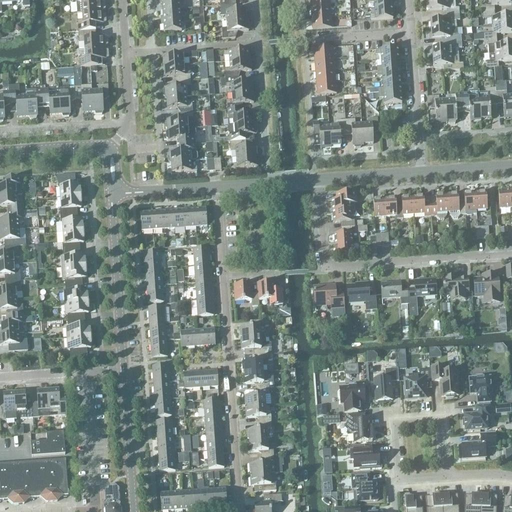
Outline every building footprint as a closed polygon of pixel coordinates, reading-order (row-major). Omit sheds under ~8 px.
[(12,3),(11,0),(0,0),(0,13),(2,13),(1,4),(12,3)] [(93,0),(75,0),(77,14),(82,14),(102,13),(102,11),(105,9),(105,3),(101,2),(101,1),(94,2),(93,0)] [(162,4),(162,11),(180,9),(179,0),(160,0),(160,4),(162,4)] [(374,3),(374,9),(392,8),(391,0),(368,0),(369,4),(374,3)] [(481,7),(482,13),(494,12),(494,7),(511,6),(511,5),(511,4),(511,0),(490,0),(491,6),(481,7)] [(455,1),(429,2),(427,2),(427,3),(426,4),(426,9),(428,11),(429,11),(446,10),(447,15),(459,14),(459,8),(455,8),(455,1)] [(233,6),(220,7),(221,16),(226,16),(227,23),(248,21),(246,21),(246,10),(233,11),(233,6)] [(311,7),(312,18),(331,17),(330,6),(311,7)] [(392,8),(374,9),(375,15),(370,15),(370,20),(375,20),(393,19),(392,8)] [(161,18),(161,22),(181,20),(180,9),(162,11),(163,18),(161,18)] [(492,26),(511,24),(511,16),(511,17),(511,16),(495,17),(494,12),(482,13),(482,19),(492,19),(492,26)] [(78,32),(93,31),(96,31),(95,25),(103,24),(103,23),(106,22),(105,15),(102,15),(102,13),(82,14),(83,21),(77,21),(78,32)] [(459,14),(447,15),(447,21),(430,22),(431,30),(456,29),(456,21),(460,21),(459,14)] [(331,17),(312,18),(312,30),(332,29),(331,17)] [(181,20),(161,22),(161,25),(163,25),(164,33),(181,31),(181,20)] [(247,30),(246,21),(248,21),(227,23),(227,28),(222,29),(222,40),(235,39),(235,32),(249,31),(248,30),(247,30)] [(511,33),(511,24),(492,26),(493,34),(483,34),(483,35),(473,36),(474,42),(484,41),(496,40),(496,35),(511,33)] [(456,29),(431,30),(431,39),(448,38),(449,43),(461,42),(461,36),(457,36),(456,29)] [(84,43),(85,50),(105,48),(105,46),(107,45),(107,38),(104,38),(104,37),(94,38),(93,31),(78,32),(79,43),(84,43)] [(484,47),(488,47),(488,54),(511,52),(511,44),(497,45),(496,40),(484,41),(484,47)] [(449,48),(442,49),(432,50),(430,51),(429,52),(430,56),(431,57),(431,58),(433,58),(452,57),(458,57),(458,49),(462,49),(461,42),(449,43),(449,48)] [(105,48),(85,50),(85,56),(80,57),(81,68),(98,67),(98,60),(105,60),(105,59),(108,58),(108,51),(105,50),(105,48)] [(314,50),(315,61),(334,60),(333,48),(314,50)] [(380,55),(381,61),(398,60),(398,49),(380,50),(375,51),(375,56),(380,55)] [(229,62),(251,61),(249,61),(248,51),(223,52),(224,57),(229,56),(229,62)] [(164,58),(164,67),(163,67),(184,66),(184,59),(197,58),(196,52),(188,53),(188,55),(162,57),(162,58),(164,58)] [(511,52),(488,54),(489,62),(485,62),(485,69),(498,68),(498,63),(511,61),(511,52)] [(452,57),(433,58),(433,67),(450,66),(451,71),(463,70),(463,64),(453,65),(452,57)] [(315,61),(315,73),(335,71),(334,60),(315,61)] [(376,67),(377,72),(399,71),(398,60),(381,61),(381,67),(376,67)] [(238,78),(238,72),(251,71),(251,70),(250,70),(249,61),(251,61),(229,62),(230,69),(224,69),(225,79),(238,78)] [(189,65),(184,66),(163,67),(163,68),(164,67),(165,78),(178,77),(178,82),(190,81),(189,65)] [(81,83),(88,83),(88,75),(96,76),(96,69),(82,69),(81,83)] [(315,73),(316,84),(335,83),(335,71),(315,73)] [(382,77),(382,83),(400,81),(399,71),(377,72),(377,77),(382,77)] [(225,79),(225,84),(226,88),(231,88),(232,94),(253,93),(251,93),(251,82),(238,83),(238,78),(225,79)] [(208,88),(218,88),(218,79),(208,80),(208,88)] [(165,99),(186,98),(192,97),(191,91),(190,81),(178,82),(178,88),(164,89),(164,90),(163,92),(163,97),(165,98),(165,99)] [(378,89),(378,94),(401,92),(400,81),(382,83),(383,88),(378,89)] [(335,83),(316,84),(317,96),(336,94),(335,83)] [(511,96),(507,97),(506,83),(495,83),(495,89),(496,106),(503,105),(504,119),(505,119),(505,118),(511,117),(511,96)] [(98,91),(92,92),(93,113),(94,113),(96,116),(102,115),(102,112),(104,112),(103,99),(109,98),(108,85),(98,86),(98,91)] [(85,87),(75,88),(76,100),(82,100),(83,113),(93,113),(92,92),(85,92),(85,87)] [(58,89),(59,94),(60,115),(62,115),(63,117),(69,117),(70,114),(71,114),(70,101),(76,100),(75,88),(58,89)] [(50,116),(60,115),(59,94),(58,89),(42,90),(43,106),(49,106),(50,116)] [(485,94),(479,94),(480,121),(481,121),(481,120),(491,119),(490,106),(496,106),(495,89),(485,90),(485,94)] [(37,106),(43,106),(42,90),(25,91),(26,97),(27,117),(29,117),(30,120),(36,120),(37,117),(38,117),(37,106)] [(468,92),(468,95),(462,95),(462,108),(469,107),(470,122),(471,122),(471,120),(480,120),(480,121),(479,94),(478,91),(468,92)] [(4,119),(5,119),(4,105),(10,105),(9,92),(0,92),(0,122),(3,122),(4,119)] [(19,92),(9,92),(10,105),(16,105),(17,118),(27,117),(26,97),(20,97),(19,92)] [(401,92),(378,94),(379,99),(384,98),(384,104),(402,103),(401,92)] [(227,101),(227,105),(227,111),(240,110),(240,104),(254,103),(253,102),(252,102),(251,93),(253,93),(232,94),(232,101),(227,101)] [(463,111),(462,108),(462,95),(451,96),(451,101),(445,101),(447,123),(447,122),(448,122),(449,125),(455,124),(456,123),(457,123),(456,112),(463,111)] [(446,124),(447,123),(445,101),(439,101),(439,97),(428,98),(429,110),(435,110),(436,124),(438,124),(438,123),(446,122),(446,124)] [(193,113),(192,108),(192,103),(187,104),(186,98),(165,99),(167,99),(167,109),(180,109),(180,114),(193,113)] [(233,120),(234,126),(255,125),(255,124),(254,125),(253,114),(240,115),(240,110),(227,111),(228,120),(233,120)] [(194,129),(193,123),(193,113),(180,114),(181,120),(166,121),(167,122),(165,123),(165,129),(167,130),(167,131),(194,129)] [(368,125),(362,125),(363,146),(363,145),(373,144),(373,132),(378,131),(377,119),(367,119),(368,125)] [(355,120),(351,120),(345,121),(346,134),(352,133),(353,147),(354,147),(355,148),(360,148),(362,145),(363,145),(363,146),(361,125),(355,126),(355,120)] [(345,121),(339,121),(335,121),(335,127),(329,127),(331,149),(331,147),(341,146),(340,134),(346,134),(345,121)] [(313,136),(319,135),(320,149),(322,149),(322,148),(330,147),(330,149),(331,149),(329,127),(323,128),(322,122),(312,123),(313,136)] [(242,136),(254,135),(256,135),(256,134),(257,132),(257,127),(255,126),(255,125),(234,126),(229,127),(228,128),(228,133),(229,134),(230,143),(242,142),(242,136)] [(195,131),(194,129),(167,131),(167,132),(166,133),(166,139),(168,140),(168,141),(169,141),(178,141),(179,146),(195,145),(194,137),(196,135),(195,131)] [(236,152),(236,158),(257,157),(257,156),(256,156),(255,146),(243,147),(242,142),(230,143),(230,152),(236,152)] [(169,163),(191,161),(196,161),(197,159),(197,155),(195,153),(195,145),(179,146),(179,152),(169,152),(169,154),(167,155),(168,161),(169,162),(169,163)] [(257,157),(236,158),(237,164),(231,165),(231,169),(258,167),(258,166),(256,166),(256,157),(257,157)] [(191,161),(169,163),(171,163),(172,173),(197,171),(196,167),(191,168),(191,161)] [(21,179),(6,180),(6,186),(0,186),(0,197),(17,196),(22,196),(21,179)] [(61,188),(61,198),(80,197),(79,186),(71,187),(70,180),(58,181),(58,188),(61,188)] [(499,210),(510,209),(509,191),(498,192),(499,210)] [(336,201),(332,201),(332,212),(355,210),(355,205),(357,204),(356,193),(354,193),(335,194),(336,201)] [(486,193),(475,194),(476,211),(487,210),(486,193)] [(475,194),(464,194),(464,201),(465,212),(466,215),(466,216),(467,217),(471,217),(472,216),(476,215),(476,211),(475,194)] [(458,195),(447,196),(448,213),(449,213),(450,217),(453,220),(457,219),(460,216),(466,215),(465,212),(464,201),(458,201),(458,195)] [(17,196),(0,197),(0,207),(10,207),(11,213),(23,213),(23,206),(22,204),(21,202),(17,202),(17,196)] [(436,205),(430,205),(431,217),(436,217),(439,221),(444,220),(447,217),(446,213),(448,213),(447,196),(436,196),(436,205)] [(60,209),(60,216),(73,215),(72,209),(81,208),(80,197),(61,198),(62,209),(60,209)] [(423,197),(412,198),(414,216),(424,215),(424,218),(431,217),(430,205),(424,206),(423,197)] [(397,217),(396,217),(396,220),(403,219),(403,216),(414,216),(412,198),(401,199),(402,207),(396,207),(397,217)] [(385,218),(396,217),(397,217),(396,207),(395,199),(384,200),(385,218)] [(374,218),(385,218),(384,200),(373,201),(374,218)] [(195,210),(184,211),(185,229),(196,228),(195,210)] [(206,210),(195,210),(196,228),(207,227),(206,210)] [(354,222),(351,222),(351,217),(355,217),(355,213),(355,210),(332,212),(333,223),(341,222),(341,229),(354,228),(354,222)] [(184,211),(173,212),(174,229),(185,229),(184,211)] [(28,212),(23,213),(11,213),(11,220),(0,220),(0,231),(19,230),(19,224),(24,223),(24,220),(29,219),(28,212)] [(162,213),(164,230),(174,229),(173,212),(162,213)] [(142,232),(153,231),(152,213),(141,214),(142,232)] [(153,231),(161,230),(164,230),(162,213),(152,213),(153,231)] [(63,223),(64,234),(83,232),(82,221),(73,222),(73,215),(60,216),(61,223),(63,223)] [(0,241),(4,241),(13,241),(13,247),(18,247),(26,246),(25,240),(20,240),(19,230),(0,231),(0,241)] [(62,244),(63,251),(75,250),(75,244),(83,243),(83,232),(64,234),(64,244),(62,244)] [(358,239),(358,234),(352,234),(334,235),(335,246),(352,245),(352,240),(358,239)] [(352,245),(335,246),(336,257),(353,256),(352,245)] [(18,247),(13,247),(5,248),(6,255),(0,255),(0,265),(14,265),(14,259),(19,259),(18,247)] [(193,250),(194,267),(210,266),(209,249),(193,250)] [(63,251),(63,259),(62,259),(63,269),(85,267),(84,256),(76,257),(75,250),(63,251)] [(181,260),(191,259),(191,250),(181,250),(181,260)] [(144,253),(146,270),(161,269),(160,252),(144,253)] [(0,276),(7,276),(8,283),(21,282),(20,271),(14,271),(14,265),(0,265),(0,276)] [(194,267),(195,284),(211,283),(210,266),(194,267)] [(86,278),(85,267),(63,269),(63,281),(65,281),(65,286),(78,286),(77,279),(86,278)] [(146,270),(147,287),(162,286),(161,269),(146,270)] [(489,279),(482,279),(481,278),(477,278),(476,280),(474,280),(475,298),(484,297),(484,304),(499,303),(497,275),(488,276),(489,279)] [(445,281),(443,281),(444,295),(451,294),(451,301),(465,300),(465,293),(468,293),(467,279),(467,280),(456,281),(456,278),(445,279),(445,281)] [(414,290),(408,290),(408,305),(416,305),(416,298),(436,297),(435,280),(414,282),(414,290)] [(0,290),(0,300),(16,300),(16,293),(22,293),(21,282),(8,283),(8,290),(0,290)] [(195,284),(196,299),(197,301),(212,299),(211,283),(195,284)] [(257,284),(258,294),(258,301),(259,301),(275,300),(275,306),(283,305),(282,292),(275,293),(275,290),(274,290),(273,283),(267,284),(267,283),(259,283),(259,284),(257,284)] [(400,283),(381,285),(382,300),(401,299),(401,306),(408,305),(408,290),(401,291),(400,283)] [(258,301),(258,294),(252,294),(252,292),(250,292),(250,285),(244,285),(244,284),(236,285),(236,286),(234,286),(235,302),(252,301),(252,307),(259,307),(259,301),(258,301)] [(368,311),(366,311),(366,312),(376,311),(375,296),(369,296),(368,284),(360,285),(360,287),(347,288),(348,304),(367,303),(368,311)] [(78,292),(78,286),(65,286),(65,293),(64,293),(65,304),(87,302),(87,291),(78,292)] [(162,286),(147,287),(148,304),(163,303),(162,286)] [(315,307),(315,306),(331,305),(332,311),(344,310),(343,295),(335,296),(335,288),(324,289),(323,287),(313,288),(315,307)] [(197,301),(198,318),(213,316),(212,299),(197,301)] [(0,311),(10,311),(10,318),(23,317),(22,305),(17,306),(16,300),(0,300),(0,311)] [(67,321),(80,321),(80,314),(88,313),(87,302),(65,304),(66,315),(67,315),(67,321)] [(148,308),(149,325),(165,324),(164,307),(148,308)] [(7,325),(2,325),(0,325),(0,335),(19,335),(24,334),(23,328),(24,328),(23,317),(10,318),(7,318),(7,325)] [(80,327),(80,321),(67,321),(68,327),(67,327),(68,339),(90,338),(89,327),(80,327)] [(268,321),(252,322),(252,328),(240,328),(241,340),(261,338),(260,332),(264,332),(265,331),(265,327),(269,327),(268,321)] [(149,325),(151,342),(166,341),(165,324),(149,325)] [(214,330),(197,331),(198,347),(215,346),(214,330)] [(198,347),(197,331),(180,333),(181,348),(198,347)] [(19,335),(0,335),(0,346),(12,346),(13,353),(28,352),(27,340),(19,341),(19,335)] [(90,338),(68,339),(68,350),(70,350),(70,359),(83,359),(82,349),(91,349),(90,338)] [(271,348),(266,349),(265,338),(261,338),(241,340),(242,351),(254,350),(254,356),(271,355),(271,348)] [(166,341),(151,342),(152,359),(167,358),(166,341)] [(263,373),(263,367),(268,367),(268,361),(272,361),(271,355),(254,356),(255,362),(242,363),(243,374),(263,373)] [(152,367),(153,384),(169,383),(168,366),(152,367)] [(431,368),(432,382),(440,382),(441,397),(445,397),(447,399),(453,398),(455,397),(458,396),(457,372),(444,373),(444,368),(431,368)] [(374,380),(375,402),(392,401),(391,383),(399,383),(398,370),(385,371),(385,379),(374,380)] [(403,388),(404,396),(405,396),(406,400),(426,399),(425,386),(431,385),(430,370),(419,371),(419,375),(408,376),(409,380),(404,380),(405,388),(403,388)] [(217,372),(200,373),(201,388),(218,387),(217,372)] [(268,372),(263,373),(243,374),(244,385),(256,384),(257,390),(269,389),(274,389),(273,380),(271,378),(268,378),(268,372)] [(201,388),(200,373),(183,374),(184,390),(201,388)] [(476,379),(469,379),(470,395),(477,395),(477,404),(490,403),(490,394),(491,394),(490,378),(484,378),(484,376),(476,377),(476,379)] [(153,384),(155,401),(170,400),(169,383),(153,384)] [(340,394),(340,399),(342,401),(343,404),(346,404),(347,413),(360,412),(359,403),(364,403),(364,397),(366,397),(365,387),(359,387),(357,385),(351,386),(350,388),(341,388),(342,392),(340,394)] [(245,397),(245,408),(265,407),(265,396),(269,396),(269,389),(257,390),(257,396),(245,397)] [(48,392),(50,415),(50,417),(67,416),(65,401),(60,401),(59,391),(48,392)] [(31,404),(32,419),(39,419),(38,416),(50,415),(48,392),(37,393),(38,403),(31,404)] [(0,408),(0,421),(16,420),(15,413),(14,394),(3,395),(4,408),(0,408)] [(25,394),(14,394),(15,413),(21,412),(22,420),(32,419),(31,404),(26,404),(25,394)] [(170,400),(155,401),(156,418),(171,417),(170,400)] [(204,402),(205,419),(221,418),(219,401),(204,402)] [(265,407),(245,408),(246,419),(258,418),(259,424),(271,423),(271,412),(266,412),(265,407)] [(464,420),(462,420),(463,427),(465,427),(465,432),(488,430),(487,420),(490,420),(489,407),(476,408),(476,415),(464,416),(464,420)] [(346,416),(348,436),(354,435),(354,443),(372,442),(371,429),(370,421),(365,421),(364,415),(346,416)] [(205,419),(206,436),(222,435),(221,418),(205,419)] [(156,422),(157,439),(173,438),(172,421),(156,422)] [(247,431),(248,442),(268,441),(267,430),(272,430),(271,423),(259,424),(259,430),(247,431)] [(47,445),(64,444),(63,434),(47,435),(47,443),(47,445)] [(206,436),(207,453),(223,451),(222,435),(206,436)] [(462,445),(463,460),(485,458),(485,448),(495,448),(495,435),(480,436),(481,444),(462,445)] [(157,439),(158,456),(174,455),(173,438),(157,439)] [(261,452),(261,458),(274,458),(273,451),(268,452),(268,441),(248,442),(249,453),(261,452)] [(47,445),(47,443),(31,444),(32,457),(64,455),(64,444),(47,445)] [(381,460),(379,460),(378,453),(371,453),(371,447),(350,448),(351,460),(353,460),(354,469),(359,469),(359,471),(370,470),(370,468),(372,468),(372,470),(381,469),(381,460)] [(223,451),(207,453),(208,470),(224,468),(223,451)] [(174,455),(158,456),(160,473),(175,472),(174,455)] [(262,464),(249,465),(250,476),(270,475),(275,475),(275,474),(278,474),(277,460),(274,460),(274,458),(261,458),(262,464)] [(65,461),(49,462),(52,502),(56,502),(62,497),(68,496),(65,461)] [(49,462),(32,463),(35,498),(41,498),(46,503),(52,502),(49,462)] [(32,463),(16,464),(19,505),(24,504),(29,499),(35,498),(32,463)] [(16,464),(0,465),(0,477),(2,501),(8,500),(14,505),(19,505),(16,464)] [(251,487),(254,487),(263,487),(264,493),(276,492),(276,485),(275,475),(250,476),(251,487)] [(356,493),(353,493),(354,502),(357,502),(357,503),(377,502),(377,500),(379,500),(378,490),(376,490),(376,482),(370,482),(369,475),(351,476),(352,490),(356,490),(356,493)] [(329,478),(323,479),(324,496),(331,495),(330,492),(333,492),(331,477),(329,478)] [(119,492),(119,489),(115,485),(108,485),(104,490),(105,501),(110,505),(106,510),(106,511),(120,511),(120,509),(119,507),(120,506),(120,504),(119,502),(120,500),(120,494),(118,493),(119,492)] [(209,489),(203,489),(204,492),(205,509),(216,509),(214,491),(209,491),(209,489)] [(225,490),(214,491),(216,509),(227,508),(225,490)] [(193,492),(182,493),(183,511),(194,510),(193,492)] [(204,492),(193,492),(194,510),(205,509),(204,492)] [(182,493),(171,494),(173,511),(183,511),(182,493)] [(166,511),(173,511),(171,494),(160,495),(161,511),(166,511)] [(442,511),(441,494),(436,495),(436,497),(426,498),(426,511),(442,511)] [(447,494),(441,494),(442,511),(458,511),(457,496),(447,496),(447,494)] [(480,511),(481,494),(475,494),(475,496),(465,496),(464,511),(480,511)] [(481,494),(480,511),(496,511),(497,497),(487,497),(487,494),(481,494)] [(281,495),(263,497),(264,503),(262,503),(262,505),(255,505),(255,511),(254,511),(253,511),(271,511),(271,503),(282,503),(281,495)] [(402,495),(403,507),(405,507),(405,511),(422,511),(421,498),(411,499),(411,496),(409,497),(409,495),(402,495)] [(511,511),(511,498),(504,498),(502,511),(511,511)]
